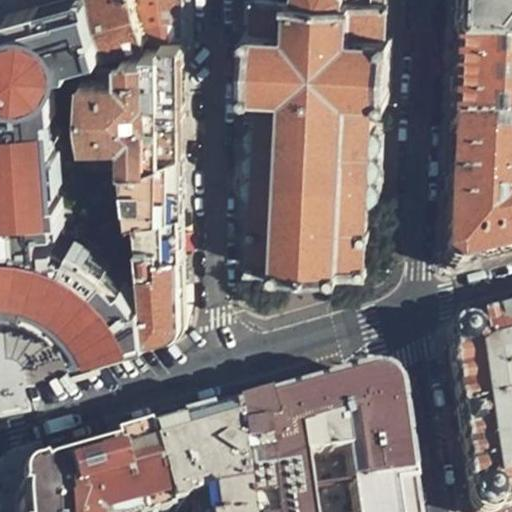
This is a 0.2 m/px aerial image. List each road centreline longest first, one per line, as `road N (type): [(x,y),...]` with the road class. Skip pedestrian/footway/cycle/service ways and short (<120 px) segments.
road 1 (residential): [(212,0),(217,318),(227,366)]
road 2 (residential): [(414,308),(428,0)]
road 3 (residential): [(0,432),(227,366)]
road 4 (residential): [(441,511),(414,308)]
road 5 (residential): [(227,366),(414,308)]
